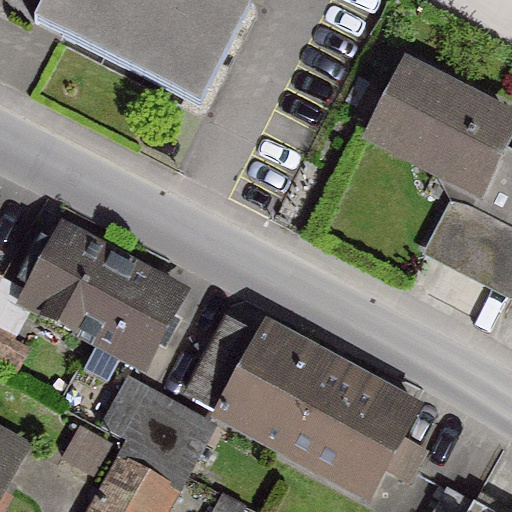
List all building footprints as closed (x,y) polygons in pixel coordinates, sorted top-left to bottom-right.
[(161,91),(194,109),(244,11),(222,0),(41,0),(29,24),(161,91)] [(423,250),(510,295),(511,291),(511,160),(496,152),(508,128),(432,89),(433,86),(417,78),(415,80),(402,73),(367,139),(429,172),(431,169),(472,191),(462,209),(447,204),(423,250)] [(89,342),(127,272),(58,235),(50,250),(33,241),(17,271),(34,280),(21,305),(89,342)] [(175,298),(127,272),(89,342),(138,368),(175,298)] [(393,440),(403,422),(228,327),(212,355),(202,349),(187,377),(198,383),(187,402),(362,497),(376,470),(402,485),(419,454),(393,440)] [(6,345),(11,336),(0,329),(0,367),(12,374),(23,354),(6,345)] [(148,396),(123,382),(96,429),(121,443),(148,396)] [(178,475),(204,427),(148,396),(121,443),(178,475)] [(178,475),(121,443),(112,460),(116,462),(87,511),(157,511),(168,492),(174,496),(184,478),(178,475)] [(0,444),(0,481),(16,453),(0,444)] [(463,511),(467,505),(441,490),(428,511),(463,511)] [(217,497),(208,511),(238,511),(240,510),(217,497)]
